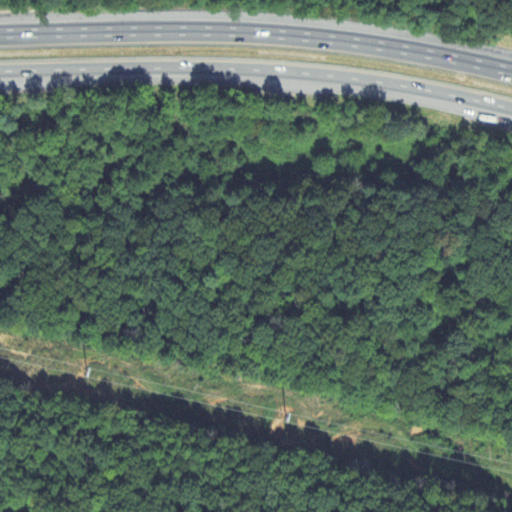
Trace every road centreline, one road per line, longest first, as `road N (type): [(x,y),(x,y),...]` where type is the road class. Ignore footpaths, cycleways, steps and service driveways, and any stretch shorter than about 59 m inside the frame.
road 1 (motorway): [(0,71),(218,71),(365,82),(511,111)]
road 2 (motorway): [(511,73),(359,44),(218,32),(0,34)]
